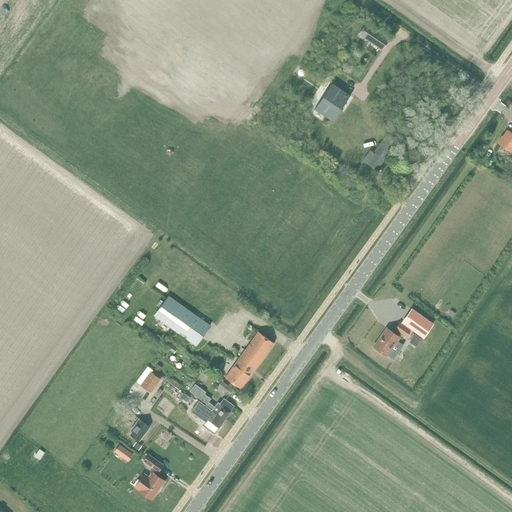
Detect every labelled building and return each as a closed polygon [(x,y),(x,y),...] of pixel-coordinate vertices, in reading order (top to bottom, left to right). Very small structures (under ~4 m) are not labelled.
[(359,35),(382,50),(389,39),(366,24),(359,35)] [(315,109),(314,109),(332,122),(333,121),(332,120),(349,96),(350,96),(351,95),(332,83),(332,84),(333,85),(316,110),(315,109)] [(263,97),(260,101),(265,106),(269,101),(263,97)] [(511,133),(509,131),(504,138),(503,137),(500,142),(501,142),(499,144),(509,151),(511,147),(511,133)] [(387,133),(366,162),(377,170),(398,141),(387,133)] [(169,297),(155,317),(197,347),(211,328),(169,297)] [(412,309),(402,323),(423,338),(433,324),(412,309)] [(387,330),(374,348),(386,357),(387,355),(393,360),(404,346),(397,341),(399,338),(401,334),(406,338),(410,332),(399,324),(395,330),(396,330),(393,334),(387,330)] [(258,332),(238,360),(254,371),(274,344),(258,332)] [(415,334),(410,341),(417,345),(421,339),(415,334)] [(254,371),(238,360),(225,377),(241,389),(254,371)] [(151,372),(140,386),(151,393),(161,379),(151,372)] [(222,381),(217,387),(229,396),(233,390),(222,381)] [(207,404),(208,403),(211,399),(204,395),(206,392),(195,385),(189,392),(207,404)] [(180,392),(176,398),(181,401),(185,395),(180,392)] [(214,407),(208,403),(207,404),(205,406),(205,407),(224,421),(234,407),(223,400),(220,404),(218,402),(214,407)] [(223,422),(224,421),(205,407),(205,406),(199,402),(192,412),(199,417),(200,415),(208,421),(204,426),(215,434),(220,427),(222,427),(224,424),(223,422)] [(132,432),(130,435),(139,442),(150,427),(139,419),(130,431),(132,432)] [(136,442),(133,446),(138,450),(142,446),(136,442)] [(120,445),(114,452),(123,458),(125,456),(129,451),(120,445)] [(134,487),(139,491),(151,500),(157,492),(158,492),(162,487),(161,486),(165,481),(156,474),(162,466),(149,455),(144,462),(153,469),(151,472),(152,473),(149,477),(144,474),(134,487)]
